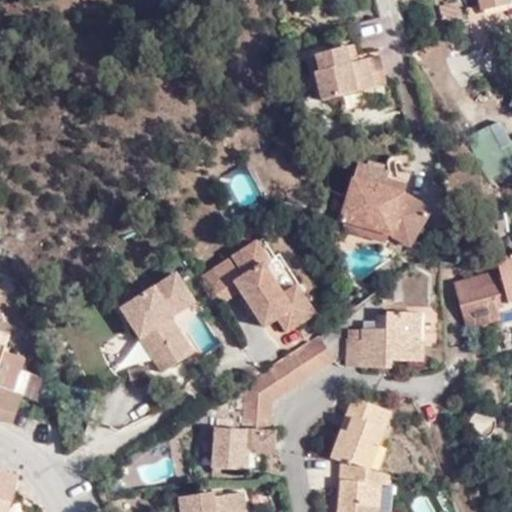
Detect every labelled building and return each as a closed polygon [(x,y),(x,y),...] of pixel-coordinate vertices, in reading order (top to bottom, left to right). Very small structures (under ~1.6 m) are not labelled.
[(511,0),(479,0),(482,9),(511,1),(511,0)] [(511,34),(509,16),(503,14),(472,22),(477,46),(511,38),(511,34)] [(351,62),(357,61),(354,44),(347,46),(351,62)] [(380,55),(357,61),(351,62),(347,46),(317,53),(320,69),(316,71),(323,98),(386,82),(380,55)] [(500,120),(482,130),(504,175),(511,170),(511,153),(507,144),(511,142),(500,120)] [(430,210),(401,193),(383,188),(387,176),(388,172),(356,163),(341,219),(343,220),(387,234),(409,245),(430,210)] [(383,188),(401,193),(405,182),(387,176),(383,188)] [(383,243),(387,234),(343,220),(341,229),(383,243)] [(260,238),(207,272),(219,290),(237,278),(241,286),(268,326),(287,314),(295,325),(318,309),(311,298),(317,293),(313,287),(293,300),(266,260),(272,255),(260,238)] [(511,252),(481,262),(484,274),(454,282),(466,326),(497,318),(497,315),(511,310),(511,252)] [(172,373),(184,366),(195,357),(171,323),(177,319),(204,302),(187,275),(131,310),(172,373)] [(224,297),(241,286),(237,278),(219,290),(224,297)] [(391,367),(391,359),(390,354),(397,354),(397,359),(422,360),(422,340),(420,340),(411,340),(412,312),(387,312),(387,329),(362,329),(361,339),(347,339),(346,364),(391,367)] [(420,313),(412,312),(411,340),(420,340),(420,313)] [(200,355),(177,319),(171,323),(195,357),(200,355)] [(269,404),(332,363),(316,339),(242,387),(237,425),(268,427),(269,404)] [(0,417),(13,422),(22,393),(0,386),(0,358),(4,346),(0,344),(0,417)] [(195,357),(184,366),(189,375),(206,364),(200,355),(195,357)] [(115,422),(142,401),(129,385),(102,407),(115,422)] [(341,430),(330,457),(342,462),(350,464),(350,461),(363,466),(372,441),(378,444),(391,410),(352,397),(346,416),(359,419),(355,434),(341,430)] [(489,412),(485,411),(478,410),(471,417),(470,427),(475,434),(484,437),(494,431),(495,422),(492,415),(489,412)] [(346,416),(341,430),(355,434),(359,419),(346,416)] [(206,466),(224,468),(251,470),(254,448),(270,451),(273,430),(268,427),(237,425),(210,422),(206,466)] [(363,466),(371,468),(378,444),(372,441),(363,466)] [(139,482),(175,479),(173,450),(137,453),(139,482)] [(389,485),(390,473),(371,468),(363,466),(350,461),(350,464),(342,462),(338,501),(343,502),(342,511),(376,511),(379,483),(389,485)] [(18,476),(0,470),(0,484),(14,490),(18,476)] [(385,511),(389,485),(379,483),(376,511),(385,511)] [(445,511),(437,489),(408,500),(412,511),(445,511)] [(243,511),(241,495),(213,499),(213,494),(180,498),(172,501),(173,511),(243,511)]
